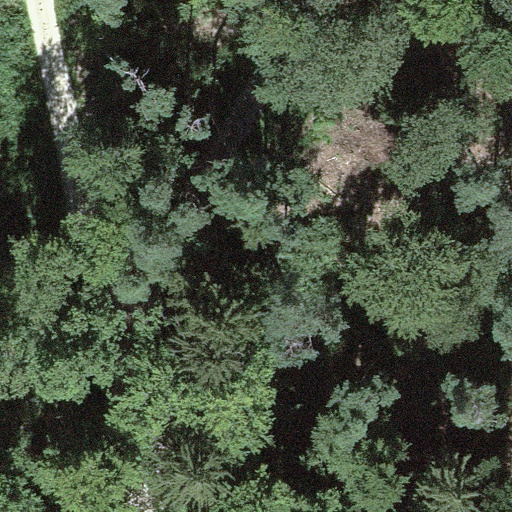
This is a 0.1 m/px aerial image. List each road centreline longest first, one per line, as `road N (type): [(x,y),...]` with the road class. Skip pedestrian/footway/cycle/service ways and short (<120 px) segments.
road 1 (track): [(138,356),(164,189),(283,0)]
road 2 (track): [(138,356),(43,0)]
road 3 (track): [(143,511),(126,431),(138,356)]
